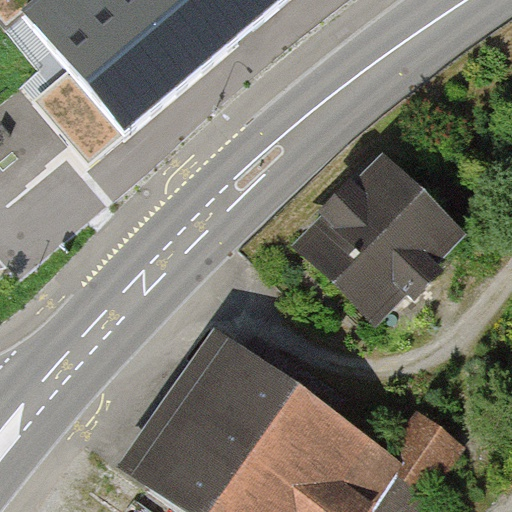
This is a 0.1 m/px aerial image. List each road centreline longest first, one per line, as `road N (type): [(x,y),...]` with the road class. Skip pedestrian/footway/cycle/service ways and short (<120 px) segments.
road 1 (secondary): [(0,491),(166,299),(471,0)]
road 2 (secondary): [(466,0),(246,151),(0,409)]
